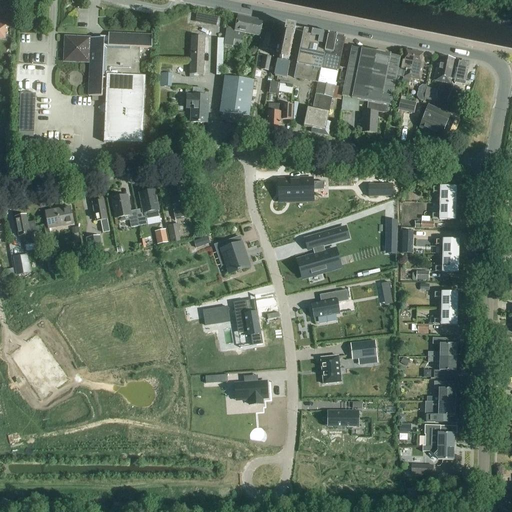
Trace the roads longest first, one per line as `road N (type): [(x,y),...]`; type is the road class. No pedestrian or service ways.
road 1 (tertiary): [(488,511),(491,164)]
road 2 (tertiary): [(502,75),(488,58),(196,0)]
road 3 (residential): [(248,151),(250,197),(285,323),(287,461)]
road 4 (unclassified): [(0,196),(248,151)]
road 5 (unclassified): [(248,151),(491,164)]
